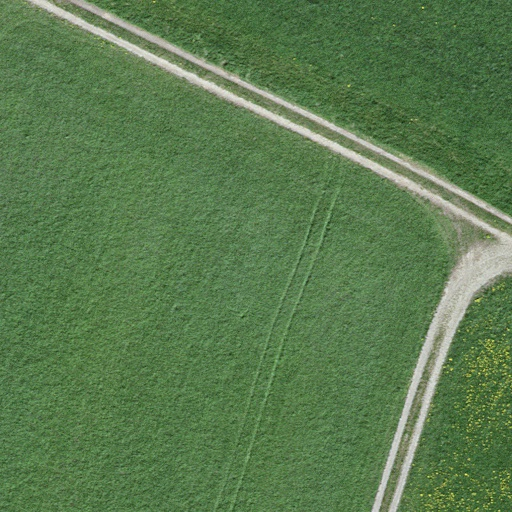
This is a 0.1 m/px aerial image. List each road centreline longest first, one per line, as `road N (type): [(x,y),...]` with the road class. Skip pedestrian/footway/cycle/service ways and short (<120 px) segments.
road 1 (track): [(38,0),(511,237)]
road 2 (track): [(386,511),(455,302),(468,282),(511,256)]
